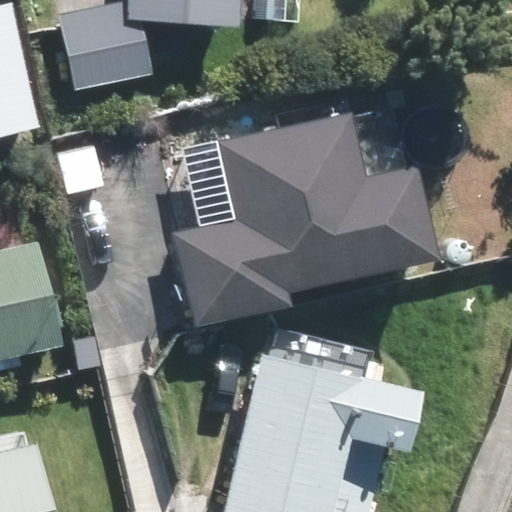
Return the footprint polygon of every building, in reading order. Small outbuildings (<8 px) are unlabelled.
[(123,0),(122,16),(220,23),(221,0),(123,0)] [(115,5),(57,17),(71,88),(129,76),(115,5)] [(8,60),(0,62),(0,129),(26,122),(8,60)] [(242,219),(192,230),(209,306),(287,288),(285,279),(432,246),(413,164),(362,176),(347,108),(223,136),(242,219)] [(0,355),(44,346),(23,254),(0,259),(0,355)] [(422,385),(264,353),(232,511),(368,511),(384,436),(411,442),(422,385)] [(0,511),(33,511),(21,457),(0,461),(0,511)]
